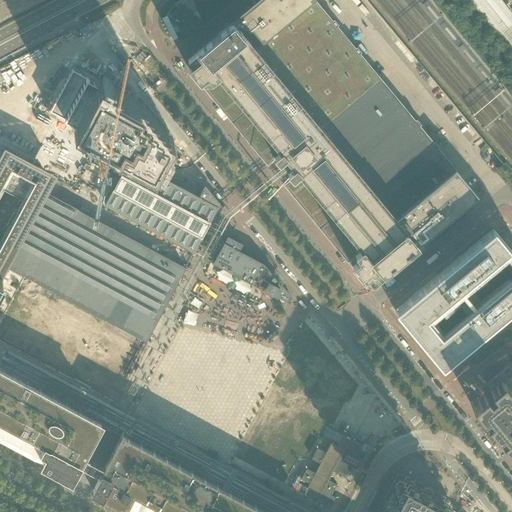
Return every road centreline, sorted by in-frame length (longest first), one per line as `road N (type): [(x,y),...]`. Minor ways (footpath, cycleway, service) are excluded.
road 1 (tertiary): [(238,208),(489,511)]
road 2 (tertiary): [(511,481),(265,186)]
road 3 (residential): [(238,208),(225,218),(68,511)]
road 4 (tertiary): [(128,71),(238,208)]
road 5 (tertiary): [(265,186),(153,51)]
